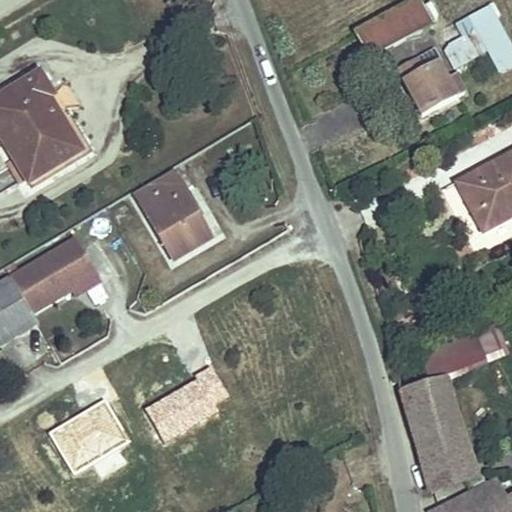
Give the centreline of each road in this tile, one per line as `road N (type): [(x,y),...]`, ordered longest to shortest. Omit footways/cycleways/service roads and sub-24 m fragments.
road 1 (unclassified): [(410,511),(345,271),(243,0)]
road 2 (unknown): [(327,223),(148,333),(0,406)]
